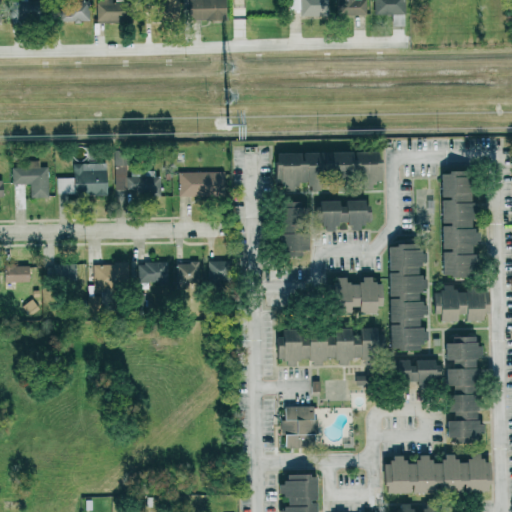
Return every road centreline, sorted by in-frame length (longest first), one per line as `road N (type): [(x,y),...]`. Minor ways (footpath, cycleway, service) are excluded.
road 1 (residential): [(0,42),(411,37)]
road 2 (residential): [(0,232),(228,229)]
